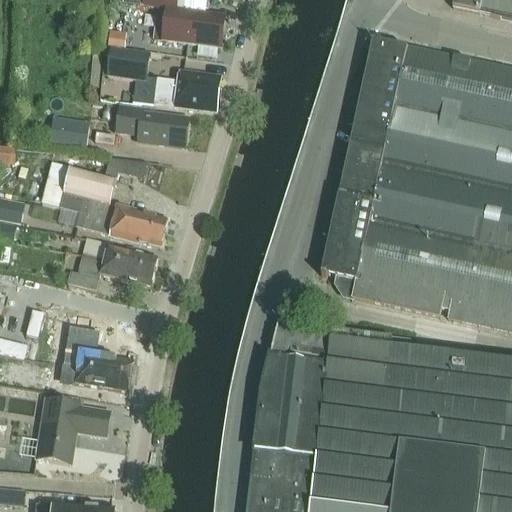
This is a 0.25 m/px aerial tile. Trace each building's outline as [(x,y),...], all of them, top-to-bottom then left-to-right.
[(124,0),(123,6),(158,11),(168,12),(164,44),(221,51),(225,19),(176,13),(177,0),(124,0)] [(511,0),(457,0),(456,10),(511,22),(511,0)] [(125,51),(127,35),(110,33),(108,50),(125,51)] [(511,72),(371,42),(371,44),(374,44),(341,197),(340,197),(323,276),(322,276),(322,279),(327,280),(327,277),(358,284),(354,301),(440,320),(443,311),(450,313),(448,322),(511,335),(511,72)] [(178,84),(158,81),(148,79),(151,57),(106,50),(102,80),(136,85),(133,106),(154,109),(155,107),(217,115),(222,80),(180,74),(178,84)] [(186,151),(190,122),(143,116),(144,112),(120,109),(117,135),(139,138),(138,145),(186,151)] [(0,167),(15,169),(16,151),(0,149),(0,167)] [(40,206),(80,216),(81,216),(166,238),(169,224),(149,219),(149,217),(112,207),(118,183),(71,171),(65,194),(44,188),(40,206)] [(0,201),(0,223),(22,227),(26,206),(0,201)] [(162,251),(166,238),(81,216),(80,216),(76,231),(97,237),(97,235),(110,239),(110,240),(141,248),(142,246),(162,251)] [(104,263),(156,276),(159,262),(139,257),(140,255),(108,247),(104,263)] [(1,265),(9,266),(11,251),(3,250),(1,265)] [(152,289),(156,276),(104,263),(85,258),(84,259),(79,277),(72,275),(69,288),(97,295),(101,279),(131,286),(132,284),(152,289)] [(286,327),(279,325),(262,392),(247,511),(511,511),(511,369),(511,370),(511,364),(511,358),(489,355),(488,366),(427,358),(428,352),(410,349),(411,344),(286,327)] [(102,390),(103,389),(107,361),(69,354),(68,358),(55,356),(51,380),(65,382),(67,370),(77,372),(75,386),(102,390)] [(112,362),(107,361),(103,389),(110,390),(109,391),(129,395),(134,365),(118,362),(117,363),(112,362)] [(107,441),(111,415),(82,411),(82,409),(46,403),(37,462),(73,468),(78,436),(107,441)] [(0,492),(0,507),(26,509),(27,495),(0,492)]
